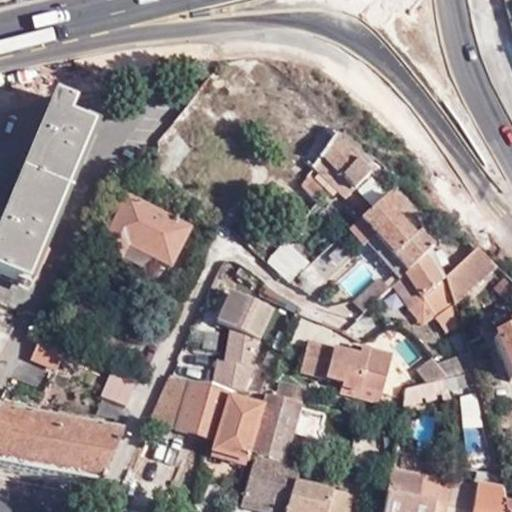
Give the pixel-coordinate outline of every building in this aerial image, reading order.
[(0,215),(0,276),(20,285),(88,126),(65,116),(70,105),(51,97),(0,215)] [(359,164),(367,155),(341,131),(337,135),(312,168),(346,199),(369,172),(359,164)] [(405,273),(432,248),(419,234),(414,239),(393,216),(399,211),(385,197),(345,230),(359,245),(361,243),(371,235),(405,273)] [(187,230),(125,198),(99,249),(144,271),(150,259),(167,268),(187,230)] [(361,243),(396,281),(405,273),(371,235),(361,243)] [(268,264),(283,276),(301,257),(287,243),(268,264)] [(452,312),(450,305),(446,293),(442,280),(432,248),(405,273),(396,281),(387,289),(416,319),(426,310),(439,324),(452,312)] [(450,305),(492,267),(473,251),(442,280),(446,293),(450,305)] [(364,310),(387,289),(378,278),(354,300),(364,310)] [(256,341),(270,312),(227,294),(214,324),(256,341)] [(511,320),(504,324),(506,329),(488,337),(506,385),(511,382),(511,320)] [(0,347),(10,329),(0,324),(0,347)] [(68,352),(38,340),(29,359),(54,370),(57,363),(63,365),(68,352)] [(342,383),(341,388),(357,393),(359,388),(381,393),(390,357),(360,349),(359,356),(349,353),(307,343),(300,372),(342,383)] [(269,368),(277,350),(269,346),(261,364),(269,368)] [(351,346),(349,353),(359,356),(360,349),(351,346)] [(418,366),(433,382),(431,370),(436,369),(428,358),(418,366)] [(258,392),(269,368),(221,361),(218,385),(258,392)] [(427,384),(433,382),(418,366),(415,369),(427,384)] [(123,405),(134,379),(109,369),(98,395),(123,405)] [(431,370),(433,382),(436,381),(444,379),(436,369),(431,370)] [(448,390),(474,382),(471,372),(448,379),(448,390)] [(167,376),(147,421),(213,440),(209,454),(244,464),(248,450),(259,412),(261,407),(226,398),(227,393),(181,379),(167,376)] [(275,394),(301,399),(304,385),(277,381),(275,394)] [(439,390),(436,381),(433,382),(427,384),(404,389),(403,398),(439,390)] [(357,393),(341,388),(339,394),(378,404),(381,393),(359,388),(357,393)] [(473,393),(457,397),(460,428),(480,427),(473,393)] [(284,458),(300,403),(265,394),(261,407),(259,412),(248,450),(255,452),(284,459),(284,458)] [(0,471),(94,488),(118,435),(0,411),(0,471)] [(301,462),(284,458),(284,459),(255,452),(239,504),(272,511),(347,511),(352,496),(295,482),(301,462)] [(442,511),(448,481),(390,470),(381,511),(442,511)] [(495,473),(473,472),(470,485),(498,490),(495,473)] [(470,485),(448,481),(442,511),(500,511),(498,490),(470,485)] [(511,511),(511,492),(498,490),(500,511),(511,511)]
